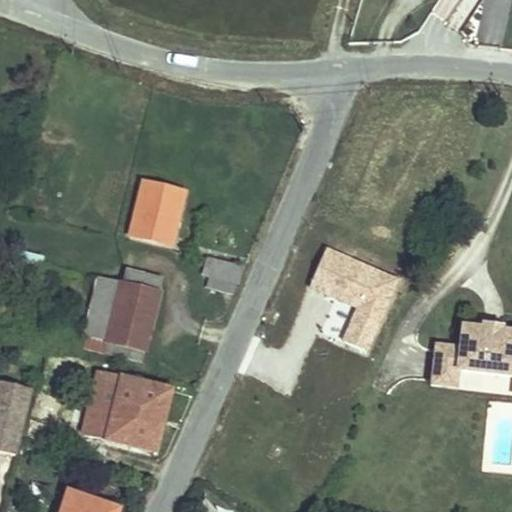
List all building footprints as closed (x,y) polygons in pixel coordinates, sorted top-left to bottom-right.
[(140,182),(127,235),(168,245),(180,192),(140,182)] [(204,259),(201,274),(212,277),(239,284),(242,269),(204,259)] [(93,279),(77,346),(137,361),(157,279),(120,270),(116,285),(93,279)] [(234,295),(239,284),(212,277),(209,289),(234,295)] [(511,369),(511,324),(511,325),(492,323),(472,321),(470,341),(445,339),(440,379),(467,382),(468,365),(511,369)] [(41,391),(57,396),(62,375),(46,371),(41,391)] [(157,454),(171,404),(146,397),(149,387),(103,375),(87,435),(157,454)] [(0,453),(14,457),(28,387),(0,381),(0,453)] [(171,404),(174,394),(149,387),(146,397),(171,404)] [(41,391),(30,429),(50,435),(53,421),(50,420),(57,396),(41,391)] [(258,474),(253,492),(284,501),(280,511),(302,511),(308,494),(313,496),(315,490),(258,474)] [(101,511),(72,503),(68,511),(101,511)]
